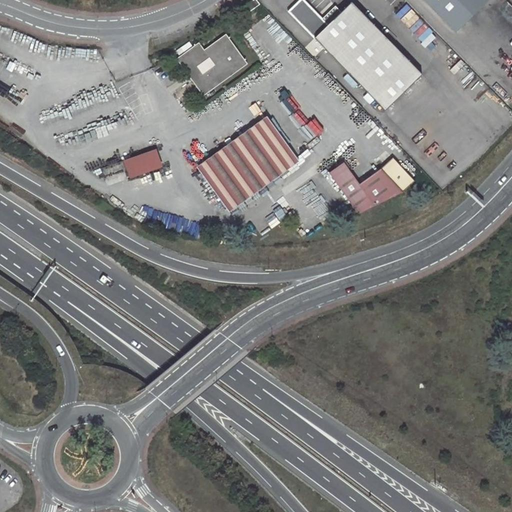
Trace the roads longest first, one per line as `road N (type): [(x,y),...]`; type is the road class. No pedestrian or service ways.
road 1 (trunk): [(417,256),(283,276),(202,273),(156,259),(0,168)]
road 2 (trunk): [(73,294),(369,511)]
road 3 (trunk): [(73,294),(84,319),(192,406),(300,511)]
road 4 (trunk): [(256,395),(0,212)]
road 5 (secondary): [(158,399),(273,311),(417,256)]
road 6 (trunk): [(451,511),(283,398),(256,395)]
road 7 (unclassified): [(0,3),(59,24),(109,28),(205,0)]
road 8 (trunk): [(411,511),(256,395)]
road 9 (trunk): [(0,293),(56,342),(70,372),(68,418)]
road 10 (secondary): [(417,256),(456,234),(511,182)]
